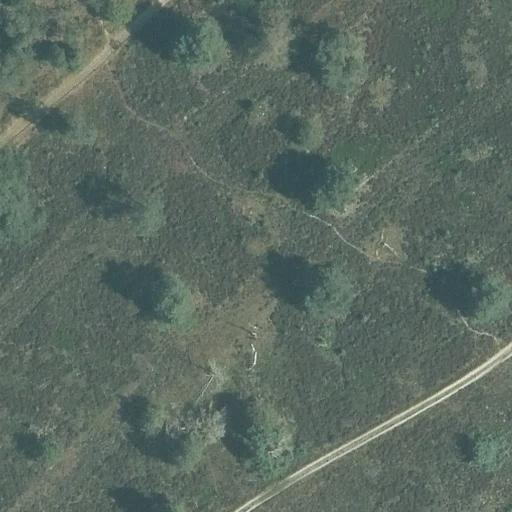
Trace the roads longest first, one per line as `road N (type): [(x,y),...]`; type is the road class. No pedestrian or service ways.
road 1 (track): [(511,348),(245,511)]
road 2 (track): [(0,147),(165,0)]
